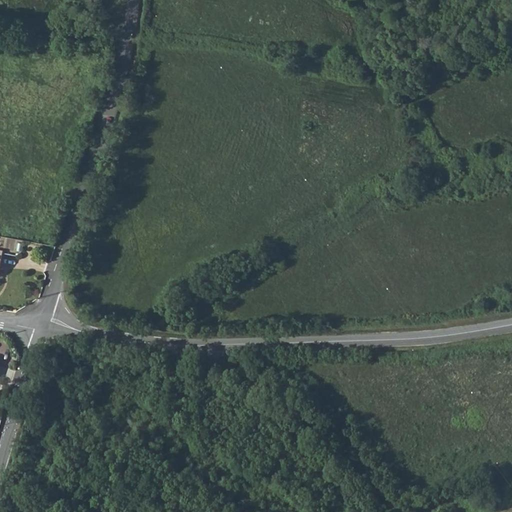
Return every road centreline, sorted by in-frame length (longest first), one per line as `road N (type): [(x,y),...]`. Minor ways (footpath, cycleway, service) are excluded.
road 1 (residential): [(45,319),(102,335),(205,344),(412,339),(511,325)]
road 2 (residential): [(45,319),(121,72),(133,0)]
road 3 (track): [(205,344),(325,435),(391,511)]
road 4 (residential): [(0,482),(43,328)]
